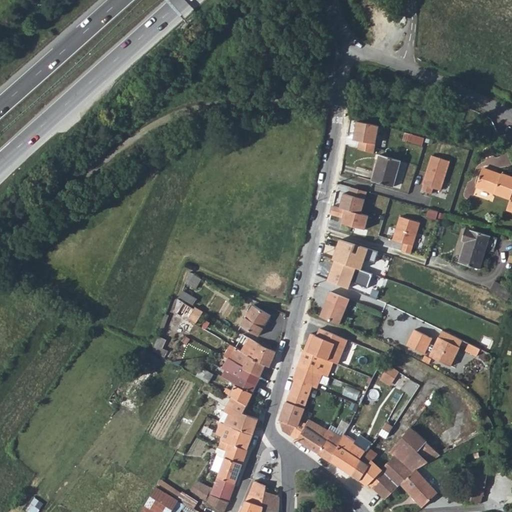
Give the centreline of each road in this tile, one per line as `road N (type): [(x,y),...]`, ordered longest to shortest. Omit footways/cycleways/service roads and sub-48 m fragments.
road 1 (trunk): [(0,163),(182,0)]
road 2 (unknown): [(296,319),(441,384),(452,406),(437,433)]
road 3 (unclassified): [(315,227),(268,431)]
road 4 (unclassified): [(349,47),(315,227)]
road 5 (tertiary): [(349,47),(511,116)]
road 6 (trunk): [(121,0),(0,107)]
